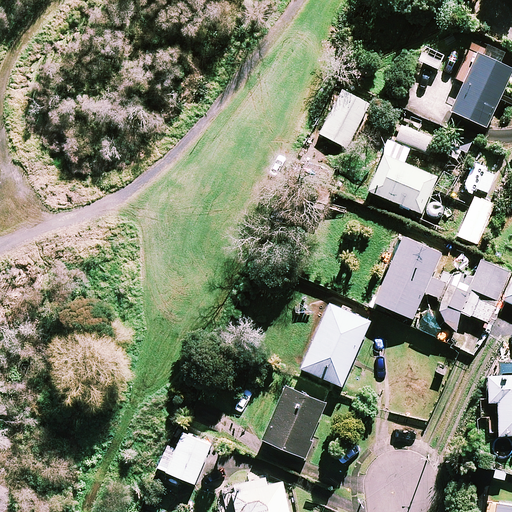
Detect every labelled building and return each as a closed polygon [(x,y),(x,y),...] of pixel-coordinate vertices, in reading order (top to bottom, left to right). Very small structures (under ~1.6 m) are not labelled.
[(443,54),(423,45),(416,60),(437,68),(443,54)] [(444,74),(442,80),(419,70),(402,106),(455,130),(473,139),(480,124),(484,126),(511,68),(473,50),(458,81),(444,74)] [(369,103),(341,89),(318,133),(346,147),(369,103)] [(434,139),(400,125),(394,140),(388,138),(367,190),(421,212),(436,175),(402,162),(408,147),(427,154),(434,139)] [(473,139),(455,130),(444,155),(457,161),(461,150),(466,153),(473,139)] [(485,188),(492,168),(472,160),(465,180),(485,188)] [(494,205),(473,196),(457,236),(478,244),(494,205)] [(440,252),(400,236),(373,301),(412,317),(423,291),(438,297),(444,282),(430,277),(440,252)] [(462,261),(458,271),(454,269),(439,301),(446,304),(441,315),(454,330),(463,311),(484,321),(507,270),(488,262),(458,248),(453,257),(462,261)] [(369,321),(328,302),(299,366),(340,384),(369,321)] [(511,362),(501,363),(501,374),(486,374),(487,399),(496,399),(497,434),(511,434),(511,362)] [(314,438),(310,436),(325,403),(284,385),(262,438),(299,454),(306,457),(314,438)] [(157,443),(167,446),(158,468),(194,482),(210,444),(174,429),(172,434),(162,430),(157,443)] [(288,511),(282,481),(265,484),(264,477),(233,484),(234,489),(218,492),(221,511),(288,511)] [(511,511),(511,505),(495,503),(493,511),(511,511)]
